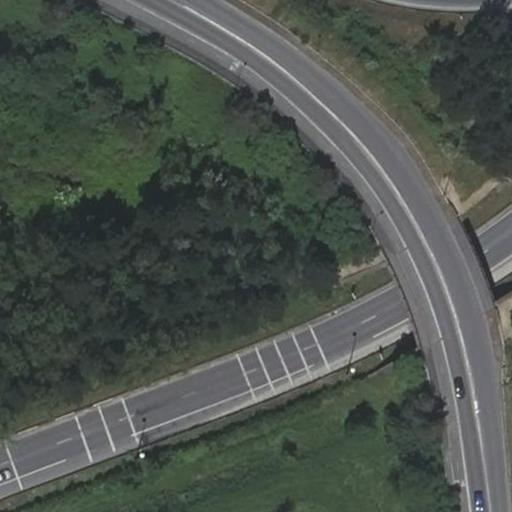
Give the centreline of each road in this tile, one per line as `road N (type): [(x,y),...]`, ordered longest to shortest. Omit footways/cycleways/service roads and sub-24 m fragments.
road 1 (tertiary): [(151,0),(244,52),(343,139),(384,191),(436,289),(486,479)]
road 2 (tertiary): [(486,479),(489,410),(480,360),(436,231),(362,127),(256,36),(197,0)]
road 3 (motorway): [(0,464),(278,362),(400,306),(511,234)]
